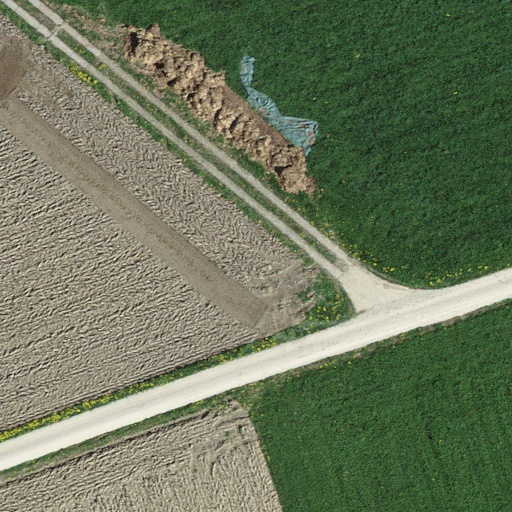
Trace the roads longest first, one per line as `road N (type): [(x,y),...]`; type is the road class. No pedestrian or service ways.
road 1 (track): [(0,471),(511,283)]
road 2 (track): [(406,323),(23,0)]
